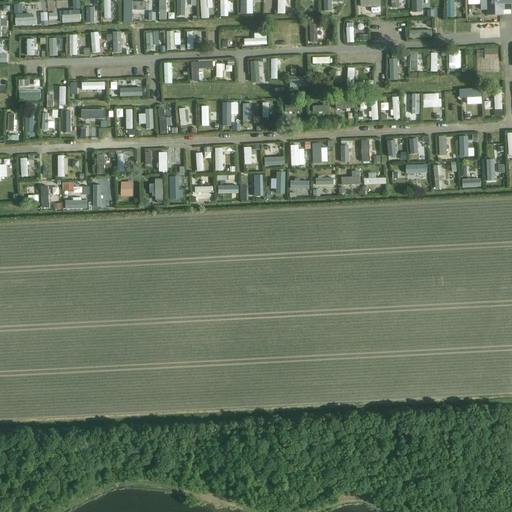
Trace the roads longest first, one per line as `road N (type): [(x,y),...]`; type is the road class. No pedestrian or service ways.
road 1 (residential): [(5,150),(502,127),(509,119),(506,40)]
road 2 (residential): [(48,63),(506,40)]
